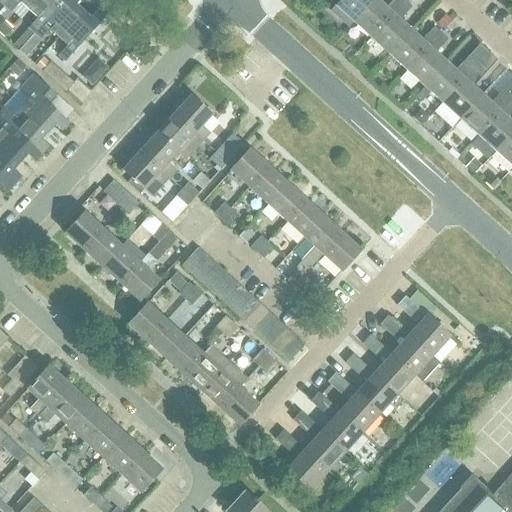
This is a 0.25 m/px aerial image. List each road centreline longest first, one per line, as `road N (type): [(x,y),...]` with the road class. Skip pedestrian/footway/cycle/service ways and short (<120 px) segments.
road 1 (residential): [(0,249),(232,5)]
road 2 (residential): [(0,288),(197,464),(203,484),(179,511)]
road 3 (tertiary): [(455,204),(232,5)]
road 4 (residential): [(266,417),(455,204)]
